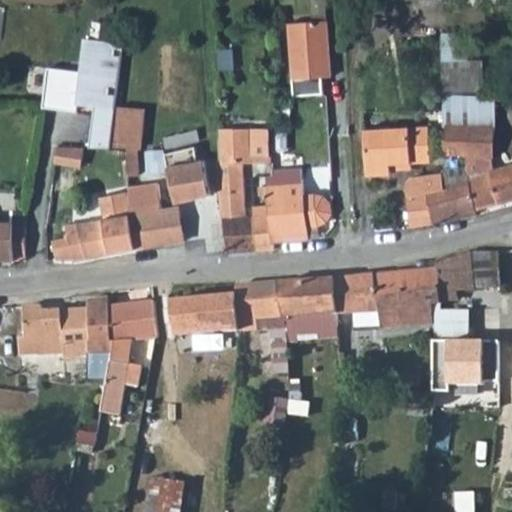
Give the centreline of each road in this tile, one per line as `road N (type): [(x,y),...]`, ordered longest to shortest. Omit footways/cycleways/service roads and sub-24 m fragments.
road 1 (unclassified): [(0,292),(423,247),(511,222)]
road 2 (track): [(208,0),(207,156)]
